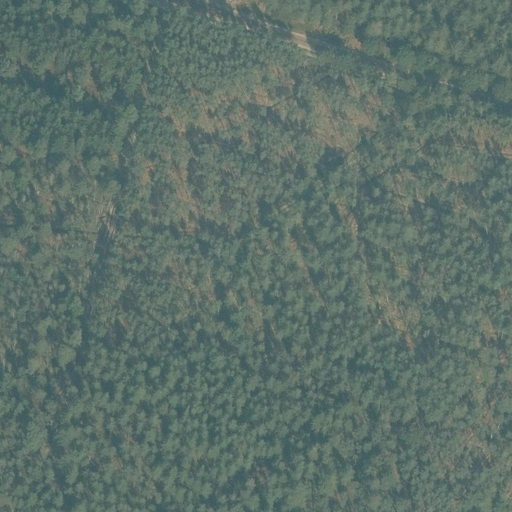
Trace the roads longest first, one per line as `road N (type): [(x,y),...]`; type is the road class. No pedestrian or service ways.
road 1 (track): [(169,0),(51,445),(56,487),(48,511)]
road 2 (track): [(359,414),(235,375),(229,346),(242,237),(451,96)]
road 3 (track): [(193,0),(511,105)]
road 4 (track): [(208,511),(359,414),(394,430),(461,502)]
